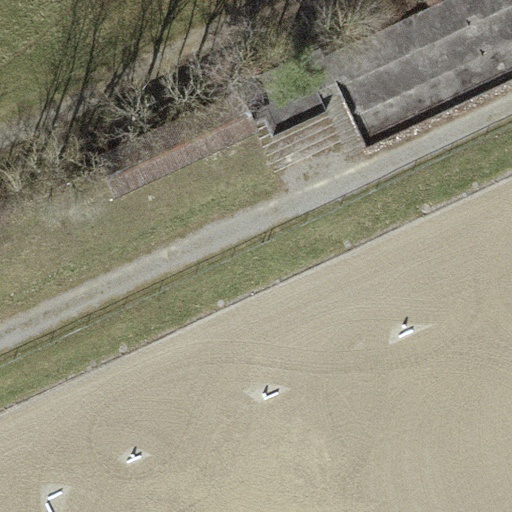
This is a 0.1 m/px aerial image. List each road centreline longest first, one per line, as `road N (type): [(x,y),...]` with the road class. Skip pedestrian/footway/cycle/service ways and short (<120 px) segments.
road 1 (track): [(0,336),(511,96)]
road 2 (track): [(276,0),(0,145)]
